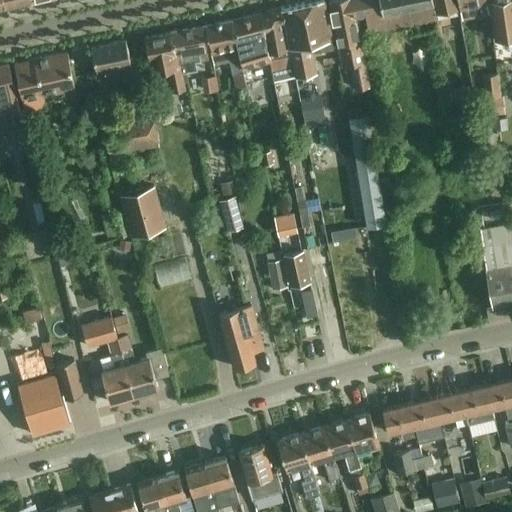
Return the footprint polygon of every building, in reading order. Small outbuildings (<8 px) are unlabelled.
[(2,0),(5,8),(30,2),(29,0),(2,0)] [(334,47),(326,8),(323,0),(320,0),(281,8),(296,76),(318,72),(313,52),(334,47)] [(356,16),(365,14),(362,0),(329,0),(343,66),(351,64),(355,88),(370,85),(356,16)] [(435,13),(432,0),(362,0),(365,14),(382,10),(383,12),(400,9),(403,23),(403,25),(436,19),(435,13)] [(432,0),(435,13),(461,8),(458,0),(432,0)] [(488,2),(488,1),(487,0),(458,0),(461,8),(488,2)] [(493,33),(511,29),(511,0),(487,0),(488,1),(488,2),(491,16),(492,25),(493,33)] [(260,12),(272,69),(292,64),(288,49),(289,48),(279,6),(260,12)] [(272,69),(260,12),(232,19),(240,55),(241,58),(243,70),(270,61),(272,69)] [(214,60),(240,55),(232,19),(206,25),(213,58),(214,60)] [(178,65),(213,58),(206,25),(170,31),(170,33),(178,65)] [(183,90),(178,65),(170,33),(143,38),(147,61),(148,61),(150,74),(165,71),(169,92),(183,90)] [(126,40),(92,47),(100,90),(106,89),(105,83),(134,77),(126,40)] [(68,51),(34,58),(34,59),(15,63),(25,110),(45,106),(43,94),(75,87),(68,51)] [(12,120),(23,118),(9,63),(0,65),(0,128),(13,126),(12,120)] [(238,87),(247,86),(244,72),(235,74),(238,87)] [(500,95),(498,73),(483,74),(484,96),(500,95)] [(215,74),(203,76),(205,90),(218,88),(215,74)] [(468,85),(449,88),(452,103),(471,100),(468,85)] [(318,95),(300,98),(304,118),(322,115),(318,95)] [(503,95),(491,96),(493,113),(505,112),(503,95)] [(129,147),(159,142),(153,110),(103,119),(112,166),(132,162),(129,147)] [(370,114),(374,139),(383,137),(380,113),(370,114)] [(372,139),(374,139),(370,114),(349,118),(367,226),(386,223),(372,139)] [(507,117),(492,118),(493,128),(508,127),(507,117)] [(274,167),(270,150),(261,151),(264,164),(266,164),(266,169),(274,167)] [(303,185),(295,187),(303,226),(311,224),(303,185)] [(155,186),(121,192),(128,233),(163,227),(155,186)] [(480,192),(470,203),(472,213),(475,209),(478,206),(479,204),(489,192),(480,192)] [(235,196),(220,201),(228,230),(244,226),(235,196)] [(128,233),(122,209),(103,214),(108,237),(128,233)] [(293,212),(274,216),(278,235),(297,231),(293,212)] [(511,242),(507,244),(504,225),(480,229),(483,248),(482,248),(493,306),(511,303),(511,242)] [(355,227),(345,228),(346,239),(357,238),(355,227)] [(120,239),(119,247),(129,249),(130,241),(120,239)] [(201,247),(172,250),(174,270),(203,267),(201,247)] [(303,249),(283,254),(290,285),(310,281),(303,249)] [(15,250),(3,254),(11,281),(24,276),(15,250)] [(287,286),(282,258),(281,258),(280,251),(266,254),(268,261),(274,289),(287,286)] [(251,304),(220,313),(235,368),(255,362),(252,352),(263,349),(251,304)] [(37,306),(23,311),(26,321),(40,316),(37,306)] [(113,316),(117,333),(130,329),(125,313),(113,316)] [(116,333),(117,333),(113,316),(82,324),(87,346),(107,340),(115,367),(101,371),(109,402),(133,396),(118,337),(116,333)] [(148,358),(135,361),(128,334),(118,337),(133,396),(158,389),(155,379),(170,375),(163,348),(146,352),(148,358)] [(74,358),(57,362),(65,398),(83,394),(74,358)] [(511,378),(511,377),(486,383),(492,407),(505,404),(509,421),(505,422),(510,446),(511,445),(511,378)] [(495,418),(492,407),(486,383),(461,389),(469,424),(495,418)] [(59,384),(7,399),(18,438),(70,423),(59,384)] [(461,389),(434,396),(439,419),(454,416),(457,426),(468,424),(461,389)] [(426,423),(439,419),(434,396),(409,402),(417,435),(429,433),(426,423)] [(403,438),(417,435),(409,402),(382,408),(388,432),(400,429),(403,438)] [(369,412),(346,419),(355,448),(356,448),(357,453),(380,447),(373,426),(369,412)] [(357,453),(356,448),(355,448),(346,419),(323,426),(333,455),(346,451),(359,493),(369,491),(357,453)] [(340,477),(333,455),(323,426),(301,433),(310,462),(311,462),(323,458),(330,480),(340,477)] [(312,467),(311,462),(310,462),(301,433),(278,440),(287,469),(300,465),(301,470),(304,480),(301,481),(306,496),(320,492),(312,467)] [(277,472),(273,473),(264,444),(239,452),(252,498),(283,489),(277,472)] [(424,466),(422,456),(413,458),(411,448),(395,452),(400,472),(424,466)] [(424,466),(435,464),(433,453),(422,456),(424,466)] [(205,461),(219,507),(239,501),(226,455),(205,461)] [(220,511),(219,507),(205,461),(185,467),(198,511),(220,511)] [(180,511),(177,500),(186,497),(178,470),(157,476),(167,511),(180,511)] [(376,472),(366,475),(369,486),(379,483),(376,472)] [(505,475),(483,481),(487,497),(509,491),(505,475)] [(167,511),(157,476),(138,482),(146,509),(146,511),(167,511)] [(481,477),(461,482),(465,503),(486,498),(481,477)] [(136,511),(139,511),(131,484),(110,490),(116,511),(136,511)] [(454,486),(433,491),(437,506),(457,501),(454,486)] [(116,511),(110,490),(90,496),(94,511),(116,511)] [(400,511),(394,490),(370,498),(374,511),(400,511)] [(431,496),(414,500),(416,511),(434,507),(431,496)] [(88,511),(84,498),(63,504),(65,511),(88,511)] [(14,502),(0,507),(0,511),(12,511),(14,511),(17,510),(14,502)]
